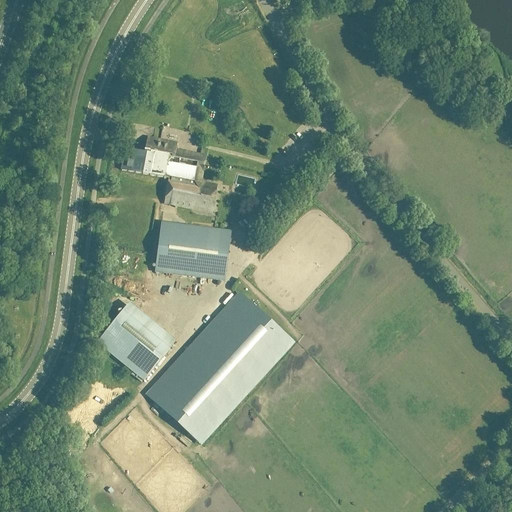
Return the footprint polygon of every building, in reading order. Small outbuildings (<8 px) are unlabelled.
[(235,106),(230,111),(236,117),(241,112),(235,106)] [(165,204),(213,213),(219,186),(196,181),(201,156),(175,151),(177,142),(147,136),(145,145),(144,152),(143,156),(125,153),(121,170),(164,178),(163,186),(168,187),(165,204)] [(220,163),(233,158),(231,153),(218,158),(220,163)] [(231,237),(161,228),(156,267),(225,276),(231,237)] [(222,327),(159,397),(203,437),(290,340),(238,293),(214,320),(222,327)] [(123,311),(97,343),(144,381),(170,349),(123,311)]
